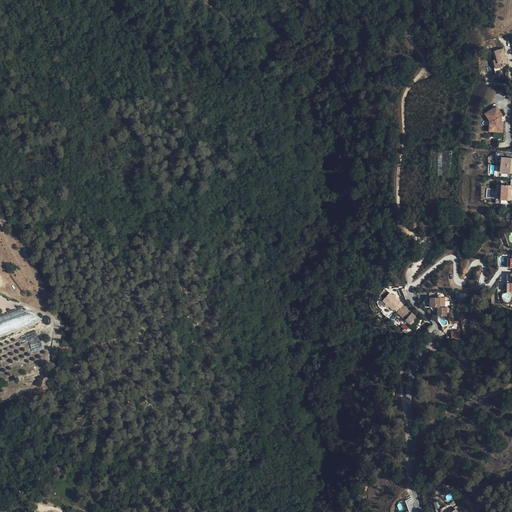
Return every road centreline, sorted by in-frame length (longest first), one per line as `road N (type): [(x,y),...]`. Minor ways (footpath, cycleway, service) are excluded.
road 1 (track): [(408,291),(424,252),(396,204),(401,99),(424,67),(408,44),(414,0)]
road 2 (residential): [(420,511),(407,410),(412,370),(439,334),(408,291)]
road 3 (unknown): [(408,291),(448,260),(459,281),(481,268),(485,286),(499,260)]
